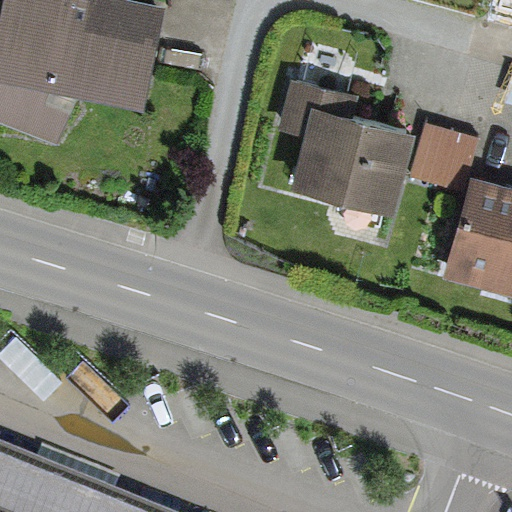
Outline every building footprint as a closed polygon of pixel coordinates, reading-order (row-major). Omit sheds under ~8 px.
[(0,0),(0,117),(44,131),(59,79),(136,103),(167,2),(161,0),(0,0)] [(336,78),(291,62),(275,105),(301,115),(285,161),(382,196),(409,122),(331,93),(336,78)] [(420,117),(401,175),(451,191),(469,132),(420,117)] [(511,169),(464,156),(434,264),(511,285),(511,169)] [(122,511),(80,496),(0,464),(0,511),(122,511)]
